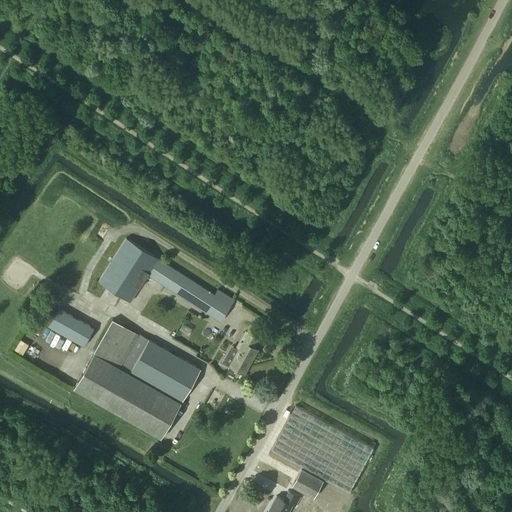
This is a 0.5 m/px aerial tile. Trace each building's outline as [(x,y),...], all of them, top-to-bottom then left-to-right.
[(220,321),(231,305),(126,237),(98,280),(130,301),(147,274),(165,286),(220,321)] [(54,305),(60,295),(53,291),(47,301),(54,305)] [(58,307),(48,326),(83,346),(94,327),(58,307)] [(138,333),(112,319),(94,351),(73,388),(161,437),(183,399),(200,368),(138,333)] [(207,338),(212,331),(208,328),(203,336),(207,338)] [(229,366),(226,371),(235,376),(238,370),(244,374),(258,349),(254,346),(259,338),(245,330),(237,345),(236,347),(235,348),(238,349),(229,365),(229,366)] [(296,405),(271,450),(349,493),(374,447),(296,405)] [(301,467),(294,480),(292,485),(313,497),(323,479),(301,467)] [(277,495),(267,511),(287,511),(292,504),(295,506),(300,496),(289,490),(284,499),(277,495)]
